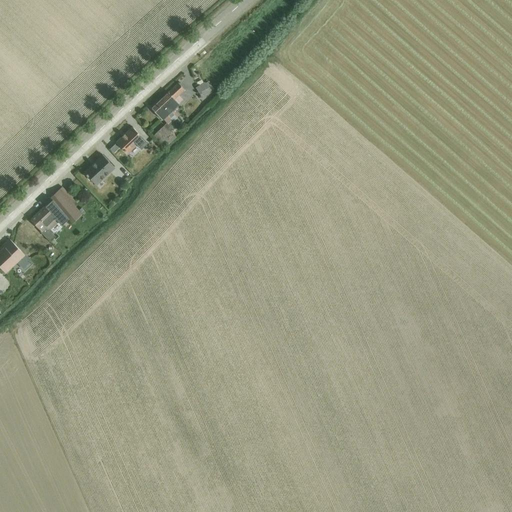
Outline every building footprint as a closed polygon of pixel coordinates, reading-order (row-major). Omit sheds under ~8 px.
[(205,84),(210,92),(214,89),(209,81),(205,84)] [(203,83),(198,86),(195,88),(202,99),(210,92),(205,84),(204,82),(203,83)] [(178,83),(151,108),(162,121),(163,120),(167,123),(153,136),(165,149),(176,138),(172,133),(182,124),(177,118),(178,118),(172,112),(180,104),(175,99),(185,90),(178,83)] [(117,143),(110,149),(113,153),(120,147),(128,154),(137,146),(141,150),(147,143),(132,127),(116,142),(117,143)] [(103,155),(84,172),(96,186),(115,168),(103,155)] [(52,200),(69,219),(72,223),(85,212),(81,208),(79,210),(72,203),(75,201),(62,187),(50,198),(52,200)] [(55,218),(58,222),(61,225),(69,219),(52,200),(45,206),(56,218),(55,218)] [(31,220),(41,231),(50,242),(55,237),(49,231),(58,222),(55,218),(56,218),(45,206),(31,220)] [(4,248),(0,251),(0,266),(6,273),(18,262),(25,271),(34,262),(26,254),(24,255),(10,240),(3,246),(4,248)]
